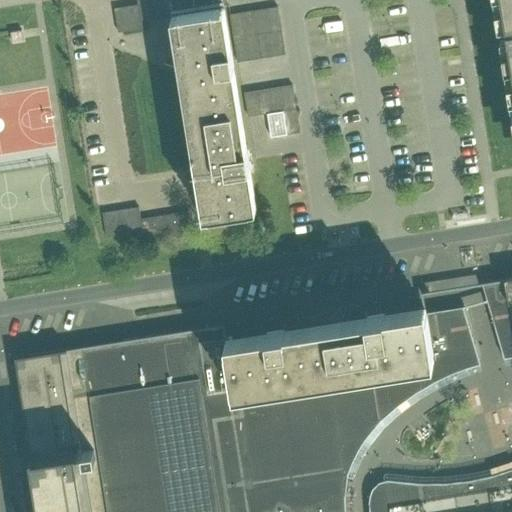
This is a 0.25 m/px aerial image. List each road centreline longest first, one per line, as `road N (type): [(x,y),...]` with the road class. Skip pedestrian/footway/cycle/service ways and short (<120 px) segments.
road 1 (tertiary): [(511,226),(0,309)]
road 2 (residential): [(95,0),(122,184),(165,191)]
